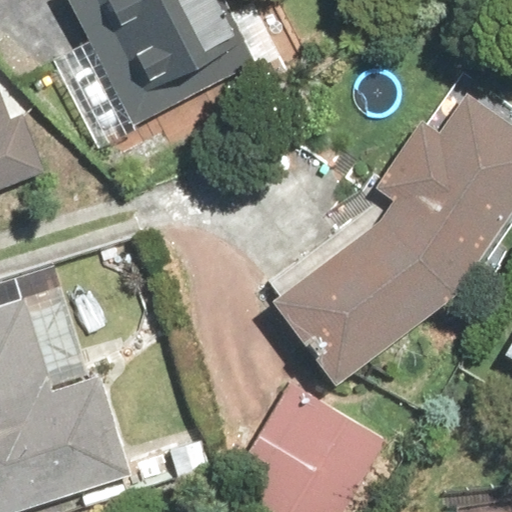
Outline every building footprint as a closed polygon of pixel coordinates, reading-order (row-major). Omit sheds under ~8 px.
[(66,0),(86,37),(51,56),(101,147),(255,63),(220,0),(66,0)] [(388,197),(369,223),(266,296),(330,385),(449,291),(511,204),(511,123),(466,90),(437,129),(418,116),(370,184),(388,197)] [(0,187),(46,169),(23,112),(7,118),(0,100),(0,187)] [(0,511),(16,511),(129,478),(97,373),(52,387),(24,297),(0,303),(0,511)] [(511,331),(501,349),(511,356),(511,331)] [(270,511),(339,511),(384,438),(287,380),(244,450),(263,461),(242,495),(270,511)]
